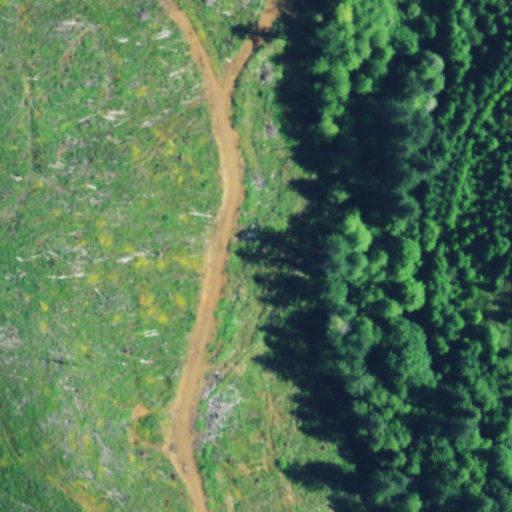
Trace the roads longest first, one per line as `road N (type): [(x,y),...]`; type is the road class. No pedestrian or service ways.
road 1 (track): [(511,466),(425,339),(420,297),(456,156),(474,115),(511,66)]
road 2 (track): [(442,0),(418,165),(422,285)]
